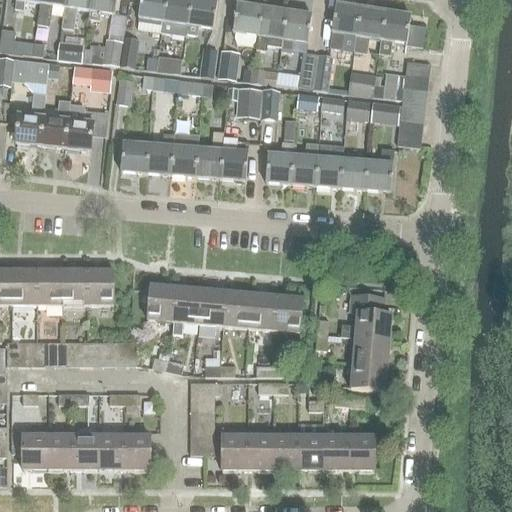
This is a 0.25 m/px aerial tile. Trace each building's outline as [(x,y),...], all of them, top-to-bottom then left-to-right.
[(54,9),(66,10),(67,0),(42,0),(42,7),(39,28),(51,30),(54,9)] [(90,14),(92,0),(67,0),(66,10),(63,31),(75,33),(78,12),(90,14)] [(116,0),(92,0),(90,14),(88,23),(100,25),(101,16),(114,17),(116,0)] [(141,0),(139,22),(165,25),(168,0),(141,0)] [(168,0),(165,25),(187,29),(188,29),(192,0),(188,0),(168,0)] [(188,29),(187,29),(186,37),(197,39),(198,30),(213,32),(217,4),(192,0),(188,29)] [(257,40),(259,40),(262,12),(237,8),(233,36),(236,37),(235,42),(237,48),(252,50),(256,45),(257,40)] [(332,37),(330,52),(341,54),(344,38),(355,40),(357,40),(361,12),(336,8),(332,37)] [(283,43),(287,15),(262,12),(259,40),(257,54),(266,55),(267,49),(282,51),(283,43)] [(368,42),(381,44),(385,16),(361,12),(357,40),(355,40),(353,56),(366,58),(368,42)] [(287,15),(283,43),(282,51),(282,56),(292,57),(294,45),(308,47),(312,18),(287,15)] [(381,44),(379,58),(390,60),(392,46),(405,48),(405,50),(422,53),(425,32),(409,30),(411,19),(385,16),(381,44)] [(0,43),(0,56),(32,61),(33,60),(34,48),(14,46),(16,36),(1,34),(0,43)] [(124,41),(120,70),(134,73),(139,44),(124,41)] [(117,70),(120,45),(106,43),(105,50),(103,68),(117,70)] [(42,61),(44,48),(34,47),(34,48),(33,60),(42,61)] [(81,67),(83,51),(59,48),(57,64),(81,67)] [(84,54),(83,66),(92,67),(103,68),(105,50),(90,49),(89,54),(84,54)] [(213,82),(216,54),(203,52),(199,81),(213,82)] [(232,85),(236,57),(222,55),(219,83),(232,85)] [(159,59),(157,75),(168,76),(170,61),(159,59)] [(313,95),(315,82),(314,82),(316,60),(304,59),(302,80),(303,80),(301,93),(313,95)] [(316,77),(315,82),(313,95),(322,96),(327,97),(332,60),(318,59),(316,77)] [(13,64),(12,64),(0,62),(0,89),(9,91),(10,85),(13,64)] [(156,74),(158,64),(148,62),(146,73),(156,74)] [(12,64),(13,64),(10,85),(24,87),(25,79),(46,82),(47,81),(48,68),(12,64)] [(405,66),(403,78),(428,81),(429,69),(405,66)] [(59,69),(48,68),(47,81),(57,82),(59,69)] [(90,89),(110,92),(112,75),(92,72),(90,89)] [(263,75),(254,74),(252,87),(262,88),(263,75)] [(362,100),(373,102),(375,80),(350,77),(348,99),(362,100)] [(381,80),(375,80),(373,102),(394,104),(401,104),(402,91),(403,80),(386,78),(385,90),(380,89),(381,80)] [(428,81),(403,78),(403,80),(402,91),(427,94),(428,81)] [(142,93),(153,94),(154,81),(143,80),(142,93)] [(162,82),(154,81),(153,94),(161,95),(162,82)] [(130,109),(132,85),(120,84),(117,108),(130,109)] [(202,99),(203,87),(179,84),(177,96),(202,99)] [(212,88),(203,87),(202,99),(211,100),(212,88)] [(427,94),(402,91),(401,104),(426,106),(427,94)] [(236,104),(237,92),(228,92),(227,104),(236,104)] [(261,94),(237,92),(236,104),(235,121),(259,123),(261,94)] [(280,96),(262,95),(260,123),(278,125),(280,96)] [(15,146),(41,149),(43,121),(46,98),(35,97),(33,120),(18,118),(15,146)] [(299,99),(297,113),(316,115),(318,101),(299,98),(299,99)] [(343,116),(345,104),(323,101),(321,113),(343,116)] [(372,106),(347,102),(345,123),(369,126),(372,106)] [(57,122),(43,121),(41,149),(67,151),(69,124),(68,123),(69,108),(70,105),(59,104),(57,122)] [(380,127),(383,106),(373,105),(370,125),(380,127)] [(68,123),(69,124),(67,151),(90,154),(93,125),(94,115),(84,114),(83,110),(73,109),(69,108),(68,123)] [(400,110),(399,123),(423,126),(424,113),(400,110)] [(399,123),(397,136),(422,139),(423,126),(399,123)] [(211,154),(198,153),(197,180),(221,182),(223,155),(222,155),(223,137),(212,136),(211,154)] [(422,139),(397,136),(396,149),(420,151),(422,139)] [(174,139),(171,178),(197,180),(198,153),(199,139),(174,137),(174,139)] [(149,150),(146,177),(171,178),(174,139),(163,138),(162,151),(149,150)] [(223,155),(221,182),(245,184),(248,147),(238,146),(237,156),(223,155)] [(291,188),(293,151),(294,147),(282,146),(281,160),(268,159),(266,186),(291,188)] [(122,175),(146,177),(149,150),(124,148),(122,175)] [(315,189),(317,162),(318,149),(305,148),(304,152),(293,151),(291,188),(315,189)] [(340,191),(342,162),(343,151),(318,149),(317,162),(315,189),(340,191)] [(380,165),(367,164),(366,193),(390,194),(393,152),(380,151),(380,165)] [(366,193),(367,164),(342,162),(340,191),(366,193)] [(0,309),(10,309),(10,275),(0,274),(0,309)] [(35,274),(10,275),(10,309),(35,309),(35,274)] [(61,274),(35,274),(35,309),(61,309),(61,274)] [(87,309),(87,274),(61,274),(61,309),(87,309)] [(112,274),(87,274),(87,309),(112,309),(112,274)] [(149,324),(175,326),(177,292),(152,289),(149,324)] [(202,294),(177,292),(175,326),(199,329),(202,294)] [(199,329),(224,331),(227,296),(202,294),(199,329)] [(224,331),(249,333),(252,298),(227,296),(224,331)] [(249,333),(274,335),(278,301),(252,298),(249,333)] [(355,342),(390,345),(392,318),(385,318),(386,301),(350,298),(348,317),(357,318),(356,329),(341,328),(340,341),(355,342)] [(303,303),(278,301),(274,335),(299,338),(303,303)] [(316,338),(327,338),(328,325),(317,324),(316,338)] [(327,338),(316,338),(315,354),(326,354),(327,338)] [(390,345),(355,342),(353,365),(388,368),(390,345)] [(6,347),(6,353),(6,371),(19,371),(18,347),(6,347)] [(42,359),(42,347),(30,347),(30,359),(42,359)] [(42,347),(42,371),(55,371),(55,347),(42,347)] [(90,359),(90,347),(78,347),(78,359),(90,359)] [(91,371),(103,370),(103,347),(90,347),(90,359),(91,371)] [(114,370),(127,370),(126,347),(114,347),(114,370)] [(139,347),(126,347),(127,370),(139,370),(139,353),(139,347)] [(42,371),(42,359),(30,359),(30,371),(42,371)] [(78,359),(78,371),(91,371),(90,359),(78,359)] [(168,365),(154,362),(152,372),(166,375),(168,365)] [(204,381),(219,381),(219,371),(219,362),(204,362),(204,381)] [(183,369),(168,365),(166,375),(180,378),(183,369)] [(388,368),(353,365),(351,392),(386,395),(388,368)] [(219,371),(219,381),(233,381),(233,371),(219,371)] [(256,371),(256,381),(270,381),(270,371),(256,371)] [(270,371),(270,381),(285,381),(285,371),(270,371)] [(323,390),(324,375),(313,374),(312,389),(323,390)] [(189,399),(214,400),(219,400),(219,388),(189,388),(189,399)] [(272,398),(272,388),(257,388),(257,398),(272,398)] [(287,388),(272,388),(272,398),(287,398),(287,388)] [(109,398),(109,409),(124,409),(124,398),(109,398)] [(140,398),(124,398),(124,409),(125,409),(125,416),(138,416),(138,409),(140,409),(140,398)] [(22,399),(22,410),(37,410),(37,399),(22,399)] [(58,410),(74,410),(73,399),(58,399),(58,410)] [(73,399),(74,410),(89,410),(89,399),(73,399)] [(214,412),(214,400),(189,399),(189,411),(214,412)] [(335,410),(349,411),(350,401),(335,400),(335,410)] [(365,402),(350,401),(349,411),(364,412),(365,402)] [(324,415),(323,405),(308,405),(308,416),(324,415)] [(189,423),(214,424),(214,412),(189,411),(189,423)] [(214,424),(189,423),(189,435),(214,436),(214,424)] [(214,436),(189,435),(189,447),(213,448),(214,436)] [(23,475),(48,475),(48,440),(23,440),(23,475)] [(74,475),(73,440),(48,440),(48,475),(74,475)] [(99,475),(98,440),(73,440),(74,475),(99,475)] [(98,440),(99,475),(124,475),(123,440),(98,440)] [(123,440),(124,475),(150,475),(150,440),(123,440)] [(247,475),(247,440),(223,440),(223,475),(247,475)] [(247,475),(273,475),(274,440),(247,440),(247,475)] [(273,475),(298,475),(298,440),(274,440),(273,475)] [(298,475),(323,475),(324,440),(298,440),(298,475)] [(349,440),(324,440),(323,475),(350,475),(349,440)] [(375,440),(349,440),(350,475),(375,475),(375,440)] [(213,448),(189,447),(189,459),(213,460),(213,448)]
